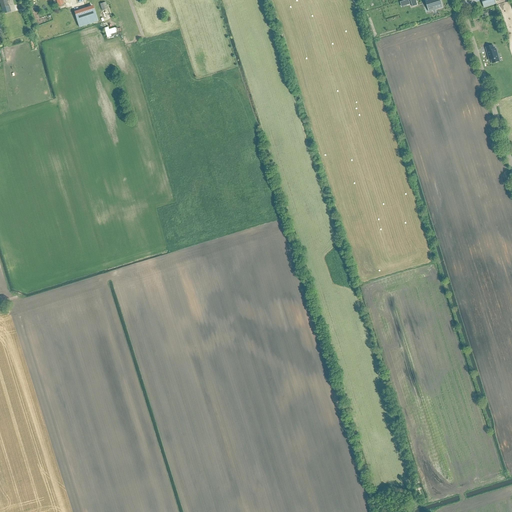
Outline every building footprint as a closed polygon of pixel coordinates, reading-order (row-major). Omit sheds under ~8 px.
[(444,7),(441,0),(440,0),(437,1),(436,0),(426,0),(430,12),(444,7)] [(481,0),(484,8),(496,5),(494,0),(481,0)] [(19,16),(22,17),(23,20),(22,25),(23,32),(27,31),(25,19),(23,19),(23,16),(23,14),(22,3),(17,4),(16,7),(14,7),(14,9),(12,9),(13,13),(10,13),(8,13),(8,16),(12,17),(12,15),(19,16)] [(75,14),(79,27),(84,26),(81,17),(79,12),(75,14)] [(496,49),(494,49),(493,45),(485,48),(489,61),(491,60),(492,64),(500,62),(496,49)]
